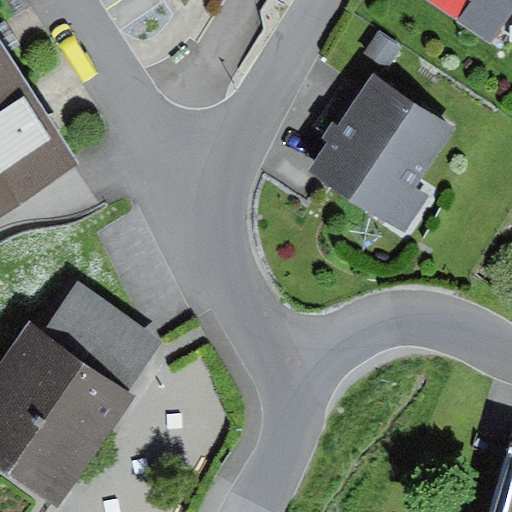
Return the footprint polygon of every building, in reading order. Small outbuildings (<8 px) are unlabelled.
[(511,11),(511,0),(471,0),(473,1),(459,22),(490,43),(511,11)] [(0,216),(80,164),(0,41),(0,216)] [(456,127),(372,73),(309,172),(406,234),(430,197),(416,189),(456,127)] [(28,325),(0,366),(0,468),(59,509),(136,397),(131,394),(167,341),(79,281),(42,335),(28,325)] [(511,511),(511,453),(510,453),(492,511),(511,511)]
